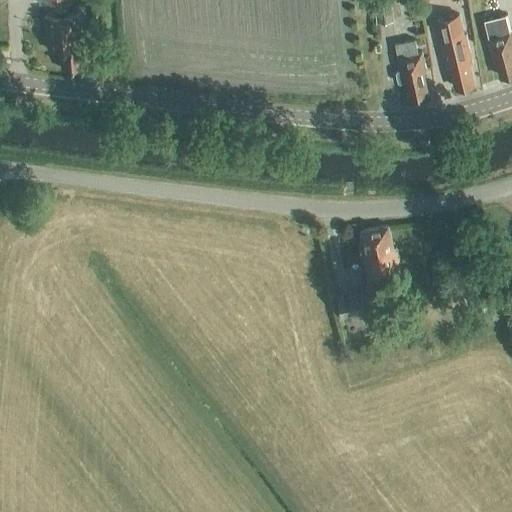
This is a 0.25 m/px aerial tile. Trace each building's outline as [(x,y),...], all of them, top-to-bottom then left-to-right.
[(68,0),(46,0),(49,12),(70,8),(68,0)] [(373,0),(376,23),(394,20),(391,0),(373,0)] [(79,13),(44,16),(48,49),(59,48),(61,69),(84,67),(79,13)] [(441,41),(442,47),(449,73),(452,72),(456,88),(474,84),(469,63),(472,62),(465,35),(464,35),(459,15),(438,20),(443,40),(441,41)] [(484,21),(488,36),(486,36),(493,62),(496,61),(501,77),(511,73),(511,34),(511,30),(508,31),(508,30),(504,28),(501,16),(484,21)] [(410,99),(428,95),(423,74),(427,73),(422,51),(418,52),(415,39),(395,44),(398,57),(397,57),(403,83),(406,83),(410,99)] [(386,225),(362,229),(366,251),(364,251),(370,286),(376,285),(405,279),(398,244),(393,246),(389,225),(389,224),(386,225)] [(339,298),(343,316),(374,310),(370,291),(339,298)] [(497,297),(480,303),(486,320),(503,314),(497,297)]
